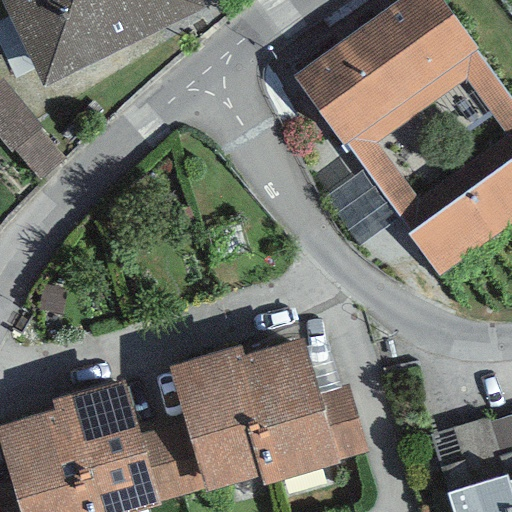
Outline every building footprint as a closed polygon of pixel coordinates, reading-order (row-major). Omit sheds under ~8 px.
[(201,0),(0,0),(42,88),(205,6),(201,0)] [(440,0),(399,0),(292,76),(342,146),(345,144),(477,50),(440,0)] [(511,97),(477,50),(345,144),(353,156),(375,141),(465,81),(511,149),(511,97)] [(42,127),(1,79),(0,79),(0,141),(9,153),(13,150),(40,183),(66,162),(39,130),(42,127)] [(431,218),(375,141),(353,156),(410,233),(431,218)] [(410,233),(407,236),(438,278),(511,223),(511,158),(431,218),(410,233)] [(302,339),(241,356),(261,424),(244,429),(259,479),(261,486),(339,463),(337,460),(320,394),(302,339)] [(238,346),(169,367),(185,420),(205,489),(206,494),(259,479),(244,429),(261,424),(241,356),(238,346)] [(123,381),(51,401),(55,413),(73,408),(102,511),(141,511),(159,507),(158,503),(138,434),(123,381)] [(349,386),(320,394),(337,460),(366,453),(349,386)] [(55,413),(0,427),(0,448),(11,483),(18,511),(102,511),(73,408),(55,413)] [(511,416),(488,423),(511,500),(511,416)] [(486,417),(429,434),(453,511),(511,511),(511,500),(488,423),(486,417)] [(185,420),(138,434),(158,503),(205,489),(185,420)] [(18,511),(11,483),(0,486),(0,511),(18,511)]
